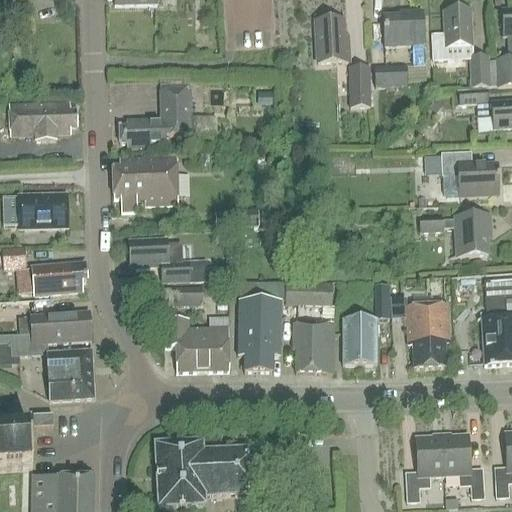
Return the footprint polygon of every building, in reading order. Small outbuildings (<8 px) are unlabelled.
[(508,61),(496,62),(497,89),(511,87),(511,11),(502,12),(504,39),(507,39),(508,61)] [(423,47),(424,47),(422,12),(408,13),(409,17),(382,19),(384,49),(413,47),(414,70),(425,69),(423,47)] [(445,38),(430,39),(431,66),(468,64),(468,61),(473,60),(472,48),(470,12),(444,13),(445,38)] [(316,68),(348,67),(347,40),(344,40),(343,24),(314,26),(316,68)] [(473,60),(468,61),(468,64),(470,91),(489,91),(496,90),(496,87),(495,65),(488,65),(488,60),(473,60)] [(375,90),(406,89),(405,68),(374,70),(375,90)] [(350,111),(370,111),(370,71),(350,71),(350,111)] [(485,108),(484,93),(454,95),(455,110),(485,108)] [(191,140),(190,94),(160,95),(160,123),(126,125),(126,129),(119,130),(119,147),(126,147),(126,152),(164,152),(164,145),(164,141),(191,140)] [(274,96),(257,96),(257,109),(274,109),(274,96)] [(436,101),(429,110),(435,116),(443,107),(436,101)] [(493,132),(511,130),(511,103),(492,105),(492,109),(476,109),(476,123),(493,122),(493,132)] [(70,131),(77,131),(77,112),(70,113),(70,106),(9,108),(10,140),(35,139),(35,145),(56,144),(56,138),(71,137),(70,131)] [(316,146),(317,130),(304,130),(303,145),(316,146)] [(459,199),(498,198),(498,168),(471,169),(471,155),(441,156),(442,179),(442,197),(446,199),(459,199)] [(249,178),(269,177),(268,157),(248,158),(249,178)] [(137,208),(178,207),(176,158),(120,160),(120,168),(113,168),(114,202),(121,202),(122,215),(138,214),(137,208)] [(66,232),(66,199),(18,200),(19,202),(2,203),(3,230),(19,230),(19,233),(66,232)] [(258,230),(257,215),(215,217),(215,232),(258,230)] [(443,220),(419,220),(419,234),(443,234),(443,231),(455,230),(457,259),(487,258),(486,232),(490,232),(489,217),(455,219),(455,222),(443,222),(443,220)] [(332,245),(341,244),(340,232),(331,232),(332,245)] [(166,244),(129,246),(130,270),(160,269),(161,287),(220,284),(219,277),(205,277),(204,264),(188,264),(180,265),(179,247),(166,247),(166,244)] [(23,251),(0,253),(2,275),(25,273),(23,251)] [(81,286),(86,286),(85,266),(31,271),(33,300),(82,296),(81,286)] [(486,323),(481,323),(483,368),(511,366),(511,284),(484,287),(486,323)] [(240,287),(237,359),(244,358),(243,375),(271,375),(272,359),(278,359),(279,305),(283,306),(283,285),(259,285),(259,287),(240,287)] [(284,287),(284,310),(321,311),(321,328),(292,327),(292,352),(296,353),(294,376),(330,377),(331,379),(333,328),(334,310),(331,310),(331,288),(284,287)] [(163,311),(203,308),(202,289),(163,292),(163,311)] [(389,322),(389,289),(374,289),(374,322),(389,322)] [(444,347),(449,347),(447,307),(432,308),(431,299),(412,300),(412,309),(405,309),(407,349),(412,349),(413,372),(445,370),(444,347)] [(47,340),(47,347),(90,344),(88,317),(30,321),(31,339),(31,340),(47,340)] [(375,368),(376,323),(342,322),(341,368),(375,368)] [(176,376),(228,375),(228,332),(187,332),(188,323),(163,323),(163,352),(176,352),(176,376)] [(48,360),(47,358),(47,347),(47,340),(31,340),(31,339),(19,339),(19,340),(0,340),(0,349),(10,349),(10,362),(48,360)] [(47,358),(48,360),(50,406),(93,403),(90,356),(47,358)] [(33,433),(53,431),(52,419),(32,420),(33,433)] [(30,434),(0,435),(0,474),(32,473),(30,434)] [(467,437),(441,438),(443,479),(458,479),(458,481),(458,490),(470,489),(469,472),(467,437)] [(415,440),(417,475),(418,492),(429,491),(429,480),(443,479),(441,438),(415,440)] [(303,439),(279,441),(282,477),(305,475),(303,439)] [(201,444),(154,447),(157,511),(204,509),(204,499),(247,497),(245,451),(201,453),(201,444)] [(507,487),(506,470),(493,471),(495,502),(508,501),(507,487)] [(482,472),(469,472),(470,489),(470,503),(483,502),(482,472)] [(418,492),(417,475),(404,476),(406,506),(419,506),(418,492)] [(93,511),(94,480),(46,480),(30,479),(29,500),(28,511),(93,511)] [(445,511),(457,511),(457,503),(445,504),(445,511)]
